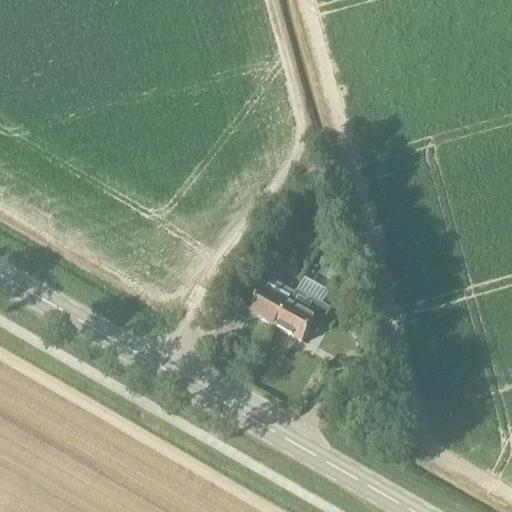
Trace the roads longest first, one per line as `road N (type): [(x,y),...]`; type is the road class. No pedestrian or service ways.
road 1 (primary): [(163,369),(0,275)]
road 2 (primary): [(295,445),(163,369)]
road 3 (residential): [(172,354),(304,430)]
road 4 (primary): [(411,511),(295,445)]
